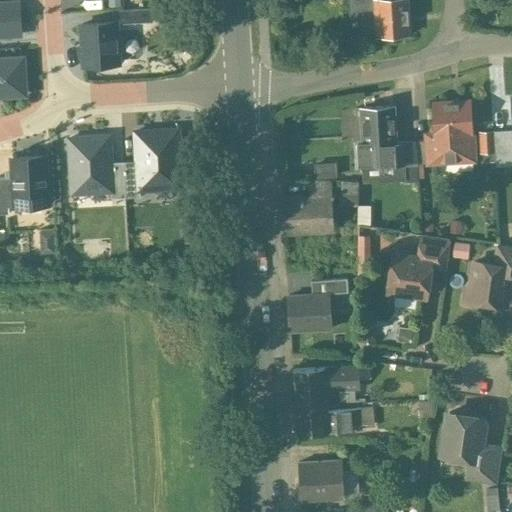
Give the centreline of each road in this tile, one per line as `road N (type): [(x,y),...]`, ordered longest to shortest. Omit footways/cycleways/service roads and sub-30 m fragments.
road 1 (primary): [(272,511),(241,87)]
road 2 (residential): [(241,87),(450,53)]
road 3 (residential): [(66,90),(241,87)]
